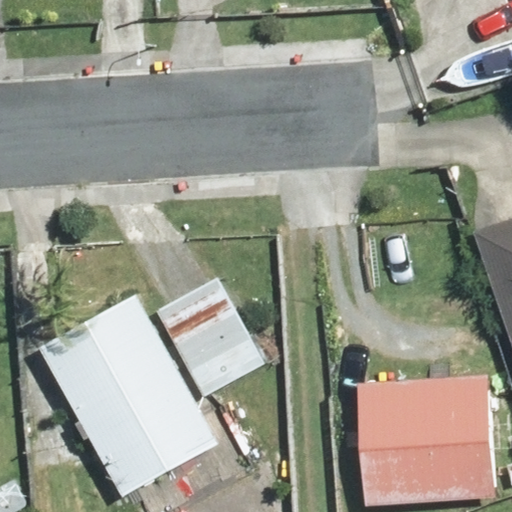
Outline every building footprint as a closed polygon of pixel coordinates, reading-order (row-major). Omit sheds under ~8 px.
[(511,213),(479,224),(511,324),(511,213)] [(140,285),(41,341),(127,493),(227,437),(140,285)] [(497,374),(364,379),(369,499),(502,494),(497,374)] [(142,495),(151,511),(175,511),(230,481),(214,454),(142,495)] [(175,511),(258,511),(238,476),(230,481),(175,511)]
